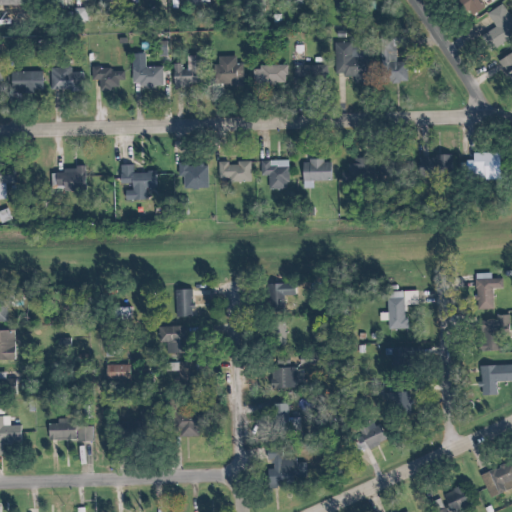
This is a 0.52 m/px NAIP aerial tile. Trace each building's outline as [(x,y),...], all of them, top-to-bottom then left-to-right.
[(457,0),(469,15),(482,5),(477,0),(457,0)] [(484,13),(492,26),(481,34),(491,48),(511,34),(511,24),(499,4),(484,13)] [(366,48),(355,48),(355,41),(335,41),(336,75),(354,75),(354,83),(367,82),(366,48)] [(383,81),(404,80),(403,63),(391,63),(390,44),(381,44),(383,81)] [(510,80),(511,78),(511,48),(495,62),(510,80)] [(133,85),(164,84),(164,66),(146,66),(146,55),(132,56),(133,85)] [(172,86),(202,85),(201,55),(186,55),(186,63),(172,63),(172,86)] [(238,55),(221,56),(222,85),(244,84),(243,63),(238,63),(238,55)] [(322,83),(322,65),(294,64),(293,82),(322,83)] [(254,65),(254,83),(287,83),(287,66),(254,65)] [(81,89),(81,71),(73,71),(73,67),(50,67),(50,89),(81,89)] [(99,79),(99,88),(121,89),(121,68),(90,67),(90,79),(99,79)] [(45,71),(14,71),(14,90),(45,91),(45,71)] [(462,160),(462,177),(496,176),(495,152),(469,152),(469,160),(462,160)] [(449,171),(448,155),(416,157),(416,172),(449,171)] [(349,181),(371,181),(372,157),(350,157),(349,181)] [(259,159),(259,174),(266,174),(266,188),(287,188),(287,159),(259,159)] [(313,180),(334,179),(334,159),(303,160),(304,187),(313,187),(313,180)] [(251,179),(251,161),(227,161),(218,161),(218,180),(251,179)] [(159,187),(159,172),(134,172),(134,164),(120,164),(120,185),(127,185),(127,199),(147,200),(147,187),(159,187)] [(178,176),(184,175),(184,187),(209,187),(208,165),(178,165),(178,176)] [(0,198),(6,198),(6,181),(13,181),(13,167),(0,166),(0,198)] [(52,169),(52,184),(64,184),(64,191),(85,190),(85,168),(52,169)] [(0,220),(10,221),(9,209),(0,209),(0,220)] [(490,309),(489,288),(500,288),(500,278),(488,279),(488,272),(473,273),(474,309),(490,309)] [(385,329),(403,328),(403,305),(415,305),(415,291),(384,291),(385,329)] [(477,350),(495,350),(494,327),(506,326),(505,317),(475,318),(477,350)] [(191,352),(191,326),(161,326),(160,351),(191,352)] [(0,329),(0,359),(17,359),(16,338),(11,338),(11,330),(0,329)] [(196,383),(197,362),(180,361),(179,382),(196,383)] [(132,364),(108,364),(109,379),(133,378),(132,364)] [(511,380),(511,364),(476,366),(478,395),(494,395),(493,381),(511,380)] [(298,368),(275,367),(275,387),(297,387),(298,368)] [(408,412),(406,391),(392,392),(394,413),(408,412)] [(0,415),(0,454),(3,454),(2,441),(23,441),(23,425),(10,425),(10,415),(0,415)] [(48,441),(92,439),(91,423),(66,423),(66,418),(58,418),(58,424),(48,424),(48,441)] [(358,428),(360,446),(390,441),(387,424),(358,428)] [(511,485),(511,466),(509,460),(477,475),(487,497),(511,485)] [(449,511),(465,504),(457,486),(440,493),(449,511)]
